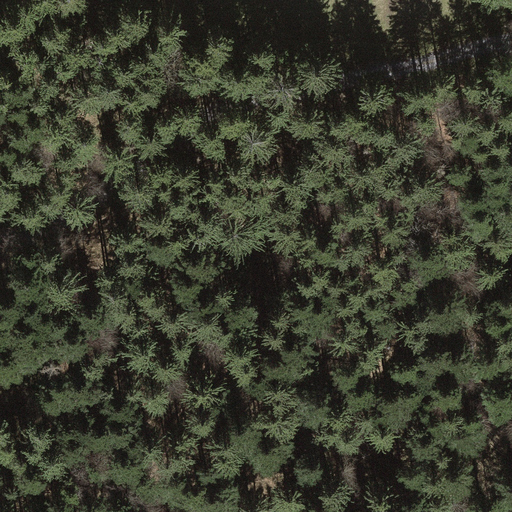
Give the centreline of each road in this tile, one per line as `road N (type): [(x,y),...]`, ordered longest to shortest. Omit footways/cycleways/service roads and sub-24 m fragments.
road 1 (track): [(0,248),(52,225),(193,115),(298,75),(511,47)]
road 2 (track): [(0,210),(25,190),(69,126),(86,49),(110,0)]
